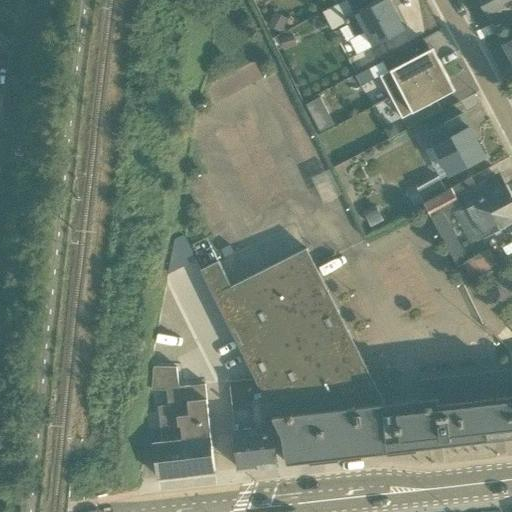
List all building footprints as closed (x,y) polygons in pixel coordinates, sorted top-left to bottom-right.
[(404,29),(388,0),(381,0),(354,15),(346,0),(344,0),(321,13),(332,34),(340,29),(354,56),(404,29)] [(511,6),(511,0),(479,0),(491,22),(511,12),(509,8),(511,6)] [(511,61),(511,38),(503,44),(511,61)] [(380,77),(401,118),(453,92),(432,50),(380,77)] [(226,74),(233,91),(263,78),(255,62),(226,74)] [(205,85),(213,101),(224,96),(216,80),(205,85)] [(425,150),(440,179),(484,157),(462,114),(424,133),(431,147),(425,150)] [(453,212),(469,243),(511,220),(511,200),(498,174),(475,186),(470,177),(443,191),(422,202),(455,266),(466,260),(441,212),(458,203),(461,208),(453,212)] [(422,202),(443,191),(436,178),(406,194),(413,207),(422,202)] [(497,246),(455,266),(463,281),(505,262),(497,246)] [(286,464),(429,447),(423,400),(382,405),(306,247),(231,286),(217,261),(201,271),(264,401),(277,427),(286,464)] [(176,368),(152,368),(151,391),(166,391),(168,407),(157,408),(162,442),(153,443),(157,479),(214,472),(204,385),(178,387),(176,368)] [(511,369),(421,380),(423,400),(429,447),(511,437),(511,369)] [(272,427),(277,427),(264,401),(251,402),(254,427),(235,429),(238,470),(276,465),(272,427)]
